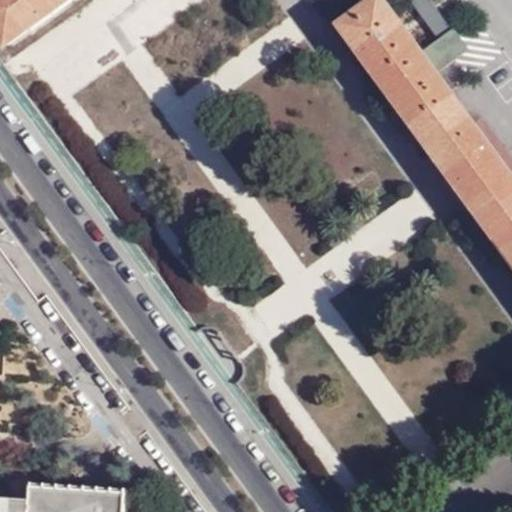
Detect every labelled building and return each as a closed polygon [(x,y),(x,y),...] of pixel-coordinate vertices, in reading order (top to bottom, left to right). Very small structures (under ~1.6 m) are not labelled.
[(0,0),(0,36),(5,43),(26,28),(27,29),(67,0),(0,0)] [(511,178),(434,73),(418,51),(388,11),(385,13),(375,0),(370,0),(335,26),(347,40),(343,43),(511,274),(511,178)] [(425,0),(404,0),(434,39),(447,29),(425,0)] [(447,29),(434,39),(418,51),(434,73),(467,47),(451,26),(447,29)] [(511,465),(425,511),(511,511),(511,507),(501,488),(511,482),(511,465)] [(0,511),(119,511),(120,496),(30,491),(29,503),(0,500),(0,511)]
